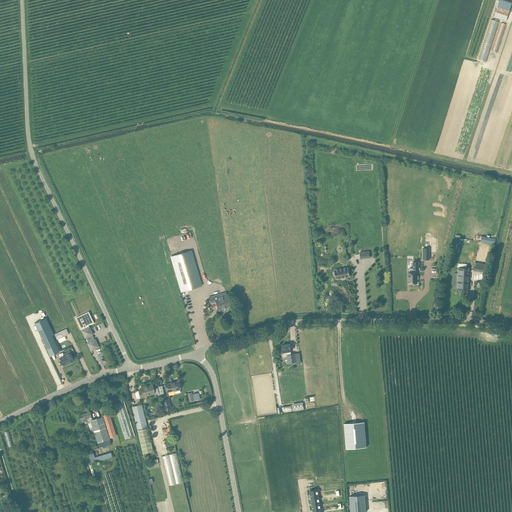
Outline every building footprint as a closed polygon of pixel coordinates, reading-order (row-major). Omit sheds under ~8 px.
[(511,2),(505,0),(499,0),(494,17),(506,21),(511,2)] [(479,59),(486,61),(498,21),(490,19),(479,59)] [(480,241),(494,244),(495,238),(481,235),(480,241)] [(170,256),(175,272),(181,292),(202,286),(191,250),(170,256)] [(416,272),(416,269),(418,269),(418,262),(413,262),(413,268),(413,272),(409,272),(409,283),(410,283),(410,284),(415,284),(415,283),(417,283),(417,272),(416,272)] [(475,262),(473,270),(486,272),(487,264),(475,262)] [(348,267),(334,270),(336,279),(350,276),(348,267)] [(467,296),(468,272),(469,268),(459,267),(457,288),(459,288),(459,291),(460,291),(460,295),(467,296)] [(226,292),(214,296),(208,297),(210,303),(215,302),(218,310),(230,306),(226,292)] [(82,330),(85,337),(86,337),(88,342),(87,343),(91,350),(98,347),(95,339),(94,340),(93,338),(94,338),(93,336),(92,336),(91,334),(92,334),(89,327),(82,330)] [(57,340),(69,334),(66,329),(54,334),(57,340)] [(42,339),(50,356),(59,352),(52,335),(42,339)] [(284,357),(287,356),(288,363),(296,362),(296,364),(301,363),(299,353),(291,354),(291,351),(290,344),(282,345),(283,351),(281,351),(281,354),(284,357)] [(69,352),(64,355),(62,352),(59,354),(64,365),(73,361),(69,352)] [(167,392),(175,390),(175,392),(176,392),(179,392),(180,390),(179,389),(180,389),(178,380),(165,384),(167,392)] [(144,397),(143,396),(154,393),(152,385),(141,387),(141,390),(138,390),(140,398),(144,397)] [(362,397),(342,399),(346,449),(366,447),(362,397)] [(169,399),(162,400),(164,410),(171,409),(169,399)] [(134,436),(125,401),(115,403),(124,439),(134,436)] [(302,402),(292,404),(293,411),(304,410),(302,402)] [(137,430),(143,453),(154,451),(148,428),(147,428),(142,404),(132,407),(137,430)] [(102,416),(92,419),(90,412),(79,415),(81,422),(88,420),(89,423),(91,422),(97,442),(99,448),(111,444),(102,416)] [(103,415),(110,437),(116,435),(109,413),(103,415)] [(4,432),(9,447),(13,445),(8,430),(4,432)] [(88,454),(91,463),(112,457),(111,452),(94,457),(93,452),(88,454)] [(162,455),(168,485),(183,482),(177,452),(162,455)] [(365,495),(349,496),(350,511),(362,511),(366,511),(365,495)]
